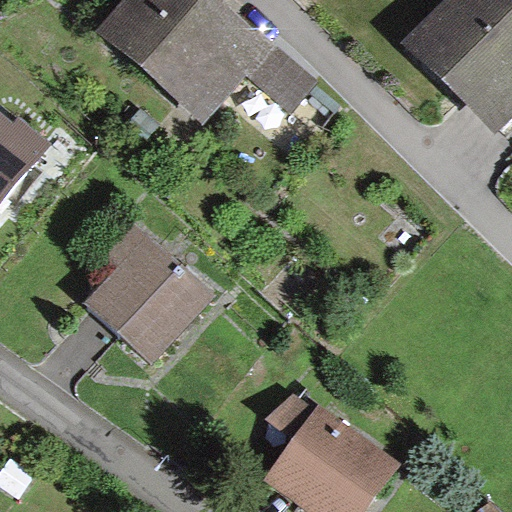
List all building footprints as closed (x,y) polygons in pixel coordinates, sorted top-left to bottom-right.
[(320,116),(178,0),(152,0),(96,69),(191,146),(235,92),(297,143),(320,116)] [(511,106),(511,35),(475,0),(471,0),(395,78),(468,150),(511,106)] [(0,204),(50,148),(0,103),(0,204)] [(74,340),(131,389),(206,302),(130,237),(97,275),(116,291),(74,340)] [(359,511),(381,481),(295,421),(268,459),(291,476),(268,510),(271,511),(359,511)]
